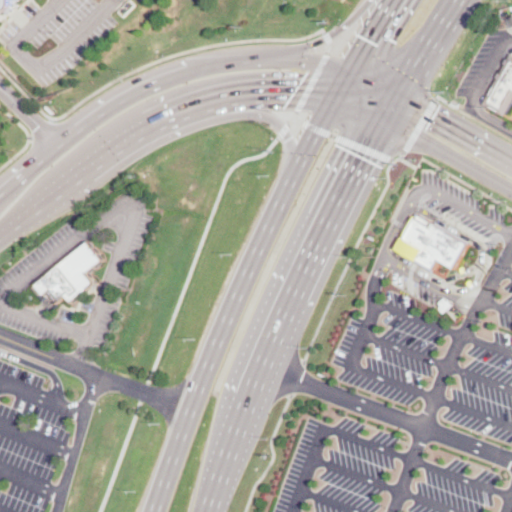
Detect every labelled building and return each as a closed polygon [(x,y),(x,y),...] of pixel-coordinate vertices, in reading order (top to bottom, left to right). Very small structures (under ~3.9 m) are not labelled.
[(12,0),(0,0),(0,13),(3,10),(12,0)] [(511,106),(508,114),(506,113),(505,116),(502,115),(498,113),(499,111),(491,106),(484,104),(498,78),(496,77),(499,72),(501,73),(506,64),(504,63),(507,59),(509,60),(511,54),(511,106)] [(420,213),(430,219),(428,223),(435,227),(437,223),(473,243),(458,269),(442,259),(436,269),(399,248),(420,213)] [(94,246),(96,247),(97,246),(102,253),(101,254),(106,261),(91,273),(99,283),(74,303),(68,297),(59,305),(49,293),(42,298),(34,288),(91,242),(94,246)] [(446,296),(449,299),(450,298),(454,303),(445,312),(440,307),(443,305),(440,302),(446,296)]
